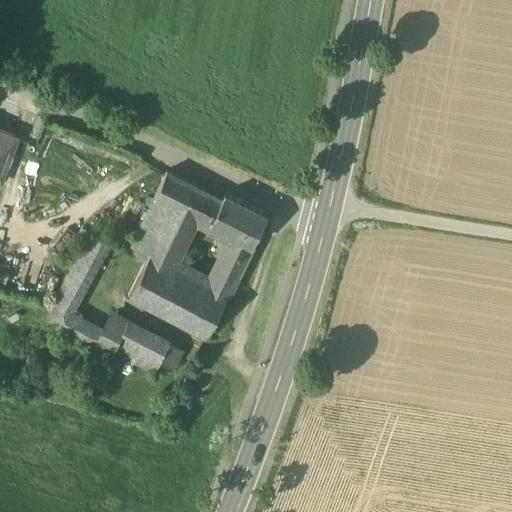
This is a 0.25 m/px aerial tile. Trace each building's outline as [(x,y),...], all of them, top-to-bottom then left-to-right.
[(16,139),(0,133),(0,182),(16,139)] [(208,191),(166,171),(155,194),(156,198),(173,206),(196,216),(196,215),(208,191)] [(267,214),(226,193),(223,198),(208,191),(196,215),(234,235),(252,245),(267,214)] [(156,198),(130,253),(146,261),(173,206),(156,198)] [(146,261),(132,290),(132,292),(133,295),(134,296),(155,307),(175,266),(169,263),(179,251),(196,216),(173,206),(146,261)] [(110,242),(93,233),(81,255),(98,264),(110,242)] [(234,235),(217,269),(235,279),(252,245),(234,235)] [(98,264),(81,255),(73,270),(90,279),(98,264)] [(210,284),(175,266),(155,307),(207,335),(228,294),(210,284)] [(235,279),(217,269),(210,284),(228,294),(235,279)] [(73,270),(45,324),(62,333),(72,314),(90,279),(73,270)] [(103,330),(72,314),(62,333),(93,349),(103,330)] [(103,330),(93,349),(110,359),(114,351),(120,340),(119,339),(128,323),(111,314),(103,330)] [(156,334),(129,320),(128,323),(119,339),(120,340),(146,353),(156,334)] [(170,342),(156,334),(146,353),(160,361),(169,345),(170,342)] [(146,353),(120,340),(114,351),(156,373),(163,362),(160,361),(146,353)] [(183,352),(169,345),(160,361),(163,362),(174,368),(183,352)]
